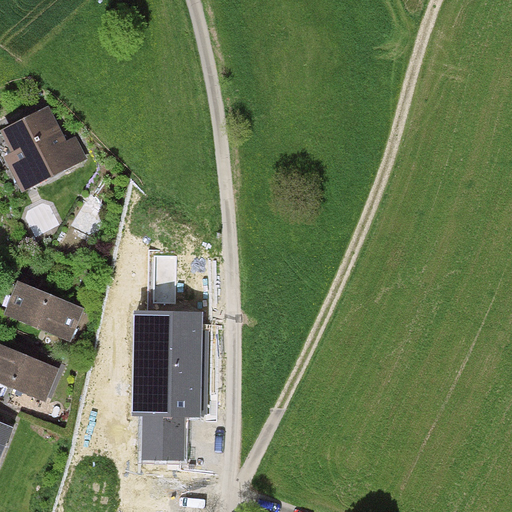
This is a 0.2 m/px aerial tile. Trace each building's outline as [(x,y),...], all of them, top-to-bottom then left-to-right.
[(0,140),(0,144),(23,191),(88,159),(77,136),(67,141),(50,106),(1,129),(6,138),(0,140)] [(86,307),(19,281),(6,314),(73,340),(86,307)] [(201,313),(136,312),(134,414),(144,415),(144,458),(183,458),(183,415),(199,415),(201,313)] [(62,369),(0,343),(0,382),(48,402),(62,369)] [(17,427),(0,419),(0,465),(1,466),(17,427)]
